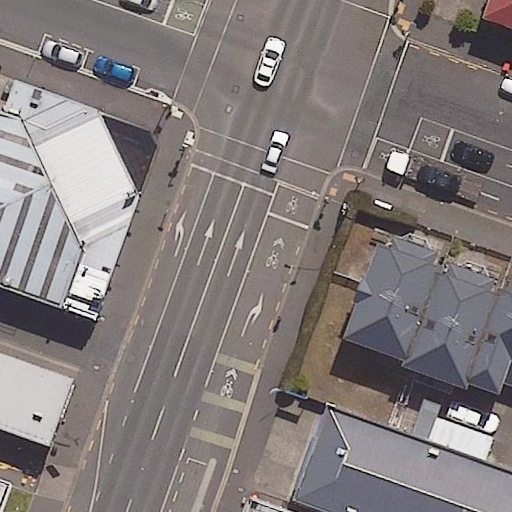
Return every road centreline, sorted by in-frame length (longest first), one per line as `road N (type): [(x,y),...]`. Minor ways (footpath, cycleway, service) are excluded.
road 1 (trunk): [(141,511),(298,73)]
road 2 (unclassified): [(298,73),(511,149)]
road 3 (unclassified): [(93,0),(298,73)]
